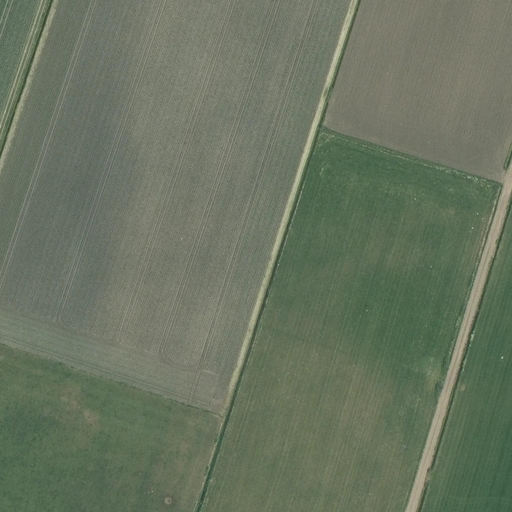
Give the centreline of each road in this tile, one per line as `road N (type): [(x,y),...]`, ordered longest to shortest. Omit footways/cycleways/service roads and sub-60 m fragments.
road 1 (track): [(412,511),(511,177)]
road 2 (track): [(0,131),(43,0)]
